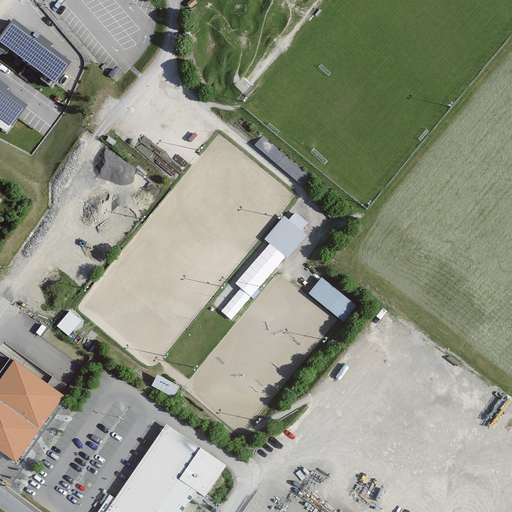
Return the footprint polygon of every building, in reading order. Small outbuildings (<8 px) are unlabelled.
[(197,4),(193,0),(192,0),(187,5),(190,9),(197,4)] [(15,24),(0,42),(0,47),(51,88),(68,66),(50,51),(52,48),(35,35),(33,38),(15,24)] [(0,124),(9,130),(25,108),(5,94),(8,90),(0,83),(0,124)] [(309,175),(263,136),(254,146),(300,185),(309,175)] [(296,214),(289,223),(301,233),(308,224),(296,214)] [(301,233),(289,223),(284,218),(264,241),(268,244),(285,258),(288,261),(307,237),(301,233)] [(285,258),(268,244),(234,284),(240,289),(220,312),(231,322),(285,258)] [(358,305),(321,276),(307,294),(344,323),(358,305)] [(70,310),(57,326),(71,336),(83,320),(70,310)] [(0,368),(0,448),(20,462),(43,428),(67,393),(10,354),(0,368)] [(179,390),(156,377),(151,387),(173,400),(179,390)] [(168,511),(180,496),(188,501),(212,466),(165,434),(141,469),(128,487),(110,511),(168,511)]
